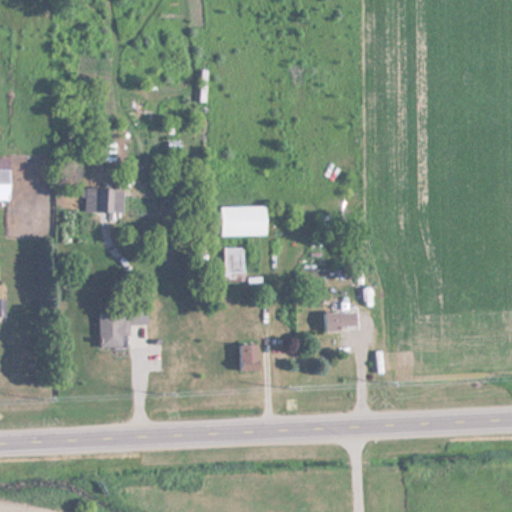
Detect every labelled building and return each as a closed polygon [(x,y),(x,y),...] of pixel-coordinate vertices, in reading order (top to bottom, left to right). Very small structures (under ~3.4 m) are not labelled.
[(8,157),(0,157),(0,200),(8,200),(8,157)] [(121,187),(83,187),(83,211),(121,211),(121,187)] [(264,234),(264,206),(217,206),(217,234),(264,234)] [(222,246),(222,281),(242,281),(242,245),(222,246)] [(98,346),(128,345),(127,323),(145,323),(144,301),(108,303),(108,305),(97,306),(98,346)] [(322,311),(322,329),(355,329),(355,311),(322,311)] [(237,370),(255,370),(255,344),(237,344),(237,370)]
